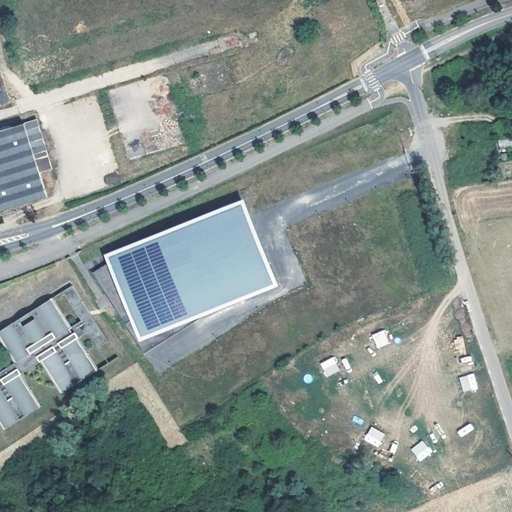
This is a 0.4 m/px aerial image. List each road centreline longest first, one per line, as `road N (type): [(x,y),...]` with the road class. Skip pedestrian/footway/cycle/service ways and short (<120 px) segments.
road 1 (tertiary): [(37,231),(218,156),(409,60)]
road 2 (residential): [(409,60),(511,419)]
